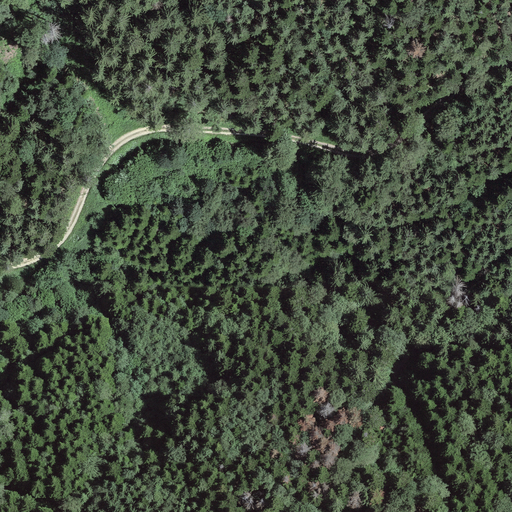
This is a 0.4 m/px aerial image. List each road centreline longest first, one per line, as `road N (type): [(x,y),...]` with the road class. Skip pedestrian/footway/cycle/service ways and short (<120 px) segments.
road 1 (track): [(0,269),(42,258),(67,230),(94,168),(130,136),(246,132),(381,153),(454,95),(511,63)]
road 2 (track): [(447,511),(399,390),(399,370),(408,355),(430,346),(479,339),(511,311)]
